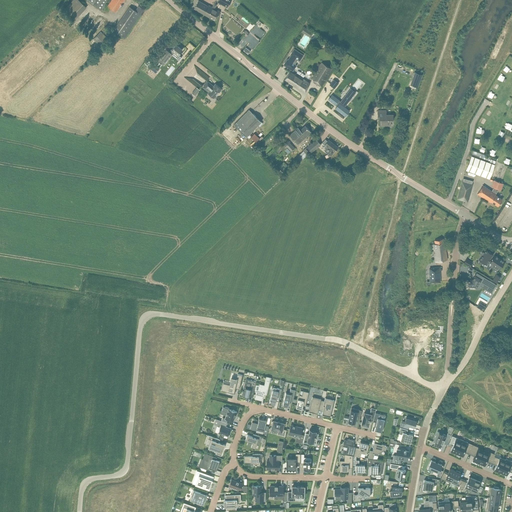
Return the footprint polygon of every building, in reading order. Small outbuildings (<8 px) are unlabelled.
[(86,6),(79,0),(72,0),(65,8),(75,17),(86,6)] [(87,0),(102,10),(108,0),(87,0)] [(124,0),(111,0),(108,6),(116,12),(124,0)] [(207,16),(212,7),(208,5),(208,6),(198,0),(194,8),(207,16)] [(215,20),(220,12),(215,8),(217,4),(215,3),(212,7),(207,16),(215,20)] [(124,38),(141,13),(144,9),(139,6),(135,11),(130,7),(127,11),(114,30),(124,38)] [(101,31),(93,39),(101,48),(109,40),(101,31)] [(178,55),(182,50),(176,44),(172,50),(170,52),(166,49),(158,60),(163,65),(172,54),(172,55),(174,52),(178,55)] [(284,64),(293,70),(296,65),(292,63),(296,57),(300,60),(303,55),(294,49),(291,54),(292,55),(288,60),(287,59),(284,64)] [(148,60),(144,64),(146,66),(150,69),(155,72),(158,68),(154,64),(150,61),(148,60)] [(321,86),(332,69),(322,62),(312,77),(315,79),(314,81),(321,86)] [(299,77),(290,71),(285,80),(304,92),(310,83),(299,76),(299,77)] [(415,72),(411,83),(414,84),(414,85),(417,86),(422,75),(415,72)] [(334,79),(329,85),(334,89),(338,83),(334,79)] [(214,97),(221,88),(215,84),(213,86),(208,81),(203,87),(209,92),(208,92),(214,97)] [(332,95),(328,99),(335,105),(336,104),(337,105),(335,108),(345,116),(350,110),(344,106),(351,98),(346,94),(340,102),(338,101),(339,100),(332,95)] [(249,110),(245,113),(234,125),(247,137),(258,125),(260,126),(263,123),(249,110)] [(378,119),(379,119),(380,126),(385,125),(385,124),(391,124),(391,120),(393,120),(393,114),(386,115),(386,111),(378,112),(378,119)] [(298,128),(289,135),(298,144),(311,132),(305,126),(300,130),(298,128)] [(260,138),(254,133),(251,137),(256,142),(260,138)] [(307,147),(312,152),(321,144),(316,139),(307,147)] [(323,141),(322,143),(325,145),(324,146),(327,148),(325,150),(331,155),(334,151),(338,147),(329,140),(328,141),(325,139),(323,141)] [(291,151),(295,148),(288,140),(284,144),(291,151)] [(296,158),(300,162),(307,155),(303,151),(296,158)] [(495,164),(471,155),(466,170),(489,178),(495,164)] [(494,187),(499,189),(501,190),(503,183),(494,180),(492,186),(494,187)] [(472,185),(462,182),(458,198),(467,201),(472,185)] [(496,194),(499,189),(494,187),(492,191),(483,185),(477,194),(490,202),(491,201),(498,206),(502,199),(496,195),(496,194)] [(443,238),(434,240),(435,243),(433,243),(435,262),(447,260),(445,248),(444,248),(443,238)] [(488,264),(490,260),(489,260),(493,254),(486,250),(479,260),(484,262),(482,265),(486,267),(488,264)] [(494,255),(491,261),(490,260),(488,264),(491,267),(493,264),(500,269),(505,262),(494,255)] [(440,282),(439,267),(432,267),(432,268),(429,268),(430,282),(433,282),(440,282)] [(466,286),(466,287),(471,288),(478,289),(482,283),(485,284),(488,286),(492,289),(492,288),(493,289),(494,290),(497,285),(477,273),(472,281),(470,281),(470,280),(468,280),(467,280),(467,281),(466,281),(465,286),(466,286)] [(271,377),(266,376),(267,377),(265,385),(260,384),(258,391),(256,390),(255,394),(256,395),(255,398),(262,400),(263,396),(264,394),(266,394),(266,395),(267,395),(271,377)] [(241,380),(231,378),(230,385),(223,384),(222,390),(221,390),(225,391),(226,390),(234,392),(235,387),(239,388),(238,389),(239,389),(241,380)] [(253,392),(256,381),(251,380),(250,382),(245,381),(243,388),(245,389),(244,391),(243,391),(242,394),(243,395),(243,396),(249,397),(250,391),(253,392)] [(277,396),(280,396),(282,389),(277,388),(276,391),(271,389),(270,394),(271,394),(270,399),(270,400),(269,402),(271,402),(271,404),(275,405),(277,396)] [(292,401),(293,401),(296,390),(295,390),(295,391),(291,390),(291,389),(289,395),(286,394),(286,393),(286,392),(283,405),(288,407),(290,400),(292,401)] [(305,406),(309,392),(303,391),(302,395),(299,395),(296,407),(302,409),(303,405),(305,406)] [(312,396),(309,411),(315,413),(316,407),(319,408),(321,400),(321,398),(312,396)] [(330,416),(334,400),(325,398),(324,401),(321,400),(319,408),(318,410),(319,410),(320,408),(325,409),(324,411),(323,410),(322,414),(330,416)] [(227,422),(228,419),(233,421),(235,417),(236,414),(237,411),(229,408),(225,406),(225,408),(223,407),(222,411),(227,413),(225,418),(222,417),(221,420),(227,422)] [(362,420),(361,424),(366,425),(366,424),(369,425),(370,419),(373,419),(375,412),(376,409),(371,407),(370,414),(364,412),(363,416),(362,420)] [(360,418),(362,410),(351,408),(348,421),(355,423),(356,417),(360,418)] [(375,426),(375,429),(382,431),(385,419),(378,418),(379,413),(375,412),(373,419),(373,421),(376,421),(375,426)] [(409,426),(415,427),(417,420),(406,417),(403,427),(408,428),(409,426)] [(267,434),(269,426),(265,425),(266,421),(264,420),(264,419),(259,418),(258,423),(252,422),(250,429),(256,430),(257,428),(264,430),(263,433),(267,434)] [(227,423),(219,420),(218,424),(221,425),(218,432),(228,436),(231,430),(231,428),(228,427),(226,426),(227,423),(228,423),(227,423)] [(277,434),(285,436),(286,430),(282,429),(284,423),(273,420),(273,421),(272,421),(271,425),(272,425),(271,429),(278,431),(277,434)] [(300,437),(299,441),(302,442),(301,443),(302,443),(304,435),(301,434),(302,427),(291,425),(288,434),(300,437)] [(408,429),(401,427),(399,433),(402,434),(400,440),(410,443),(413,434),(407,433),(408,429)] [(317,431),(310,429),(308,435),(305,434),(306,433),(305,433),(303,442),(308,443),(307,443),(308,441),(314,443),(315,438),(317,439),(316,440),(317,440),(318,434),(318,433),(318,434),(316,433),(317,431)] [(446,439),(449,440),(451,435),(448,433),(447,435),(437,431),(433,441),(435,442),(435,443),(439,445),(439,446),(442,447),(446,439)] [(247,434),(245,440),(253,442),(251,446),(255,448),(256,444),(259,445),(261,439),(262,436),(255,434),(254,437),(247,434)] [(220,439),(209,435),(206,445),(209,446),(208,448),(217,451),(216,454),(221,456),(225,445),(225,444),(219,442),(220,439)] [(457,452),(462,440),(452,435),(449,444),(453,446),(451,450),(452,450),(451,451),(455,453),(455,452),(457,452)] [(354,455),(356,447),(356,446),(353,446),(355,440),(348,438),(347,440),(344,439),(343,444),(348,445),(347,450),(343,449),(342,453),(344,454),(353,455),(354,455)] [(470,453),(473,444),(462,440),(457,452),(458,453),(457,454),(461,456),(461,454),(462,455),(464,451),(470,453)] [(361,453),(366,454),(368,443),(360,441),(359,448),(356,447),(354,455),(356,456),(360,456),(361,453)] [(368,458),(373,459),(374,453),(378,454),(379,453),(384,450),(385,450),(386,445),(381,444),(374,443),(373,450),(370,450),(368,458)] [(479,462),(484,449),(484,450),(478,448),(479,447),(473,444),(470,453),(475,455),(473,459),(479,462)] [(401,450),(397,449),(396,455),(393,454),(392,462),(400,463),(401,458),(407,459),(409,451),(406,451),(406,450),(405,450),(405,448),(401,448),(401,450)] [(492,462),(495,454),(494,453),(484,449),(479,462),(480,462),(479,464),(483,465),(484,464),(485,464),(486,460),(492,462)] [(216,470),(217,468),(218,468),(220,463),(219,463),(219,461),(216,460),(217,457),(205,453),(203,459),(204,459),(202,466),(208,468),(208,470),(214,472),(215,469),(216,470)] [(260,466),(260,453),(255,453),(255,456),(244,456),(244,462),(260,462),(260,466)] [(300,454),(296,454),(296,458),(292,458),(287,458),(287,463),(286,463),(286,469),(291,469),(295,469),(295,465),(296,465),(296,462),(300,462),(300,454)] [(303,463),(303,470),(310,470),(310,462),(311,462),(311,458),(310,458),(310,457),(304,457),(304,454),(301,454),(301,463),(303,463)] [(353,455),(344,454),(344,460),(340,460),(339,472),(345,472),(345,470),(348,470),(349,464),(353,464),(353,455)] [(501,471),(506,459),(506,460),(500,457),(499,458),(494,456),(495,454),(492,462),(497,464),(495,469),(501,471)] [(279,463),(282,463),(282,464),(282,455),(270,455),(269,461),(267,461),(267,469),(279,469),(279,463)] [(356,460),(356,456),(354,455),(353,455),(353,464),(356,465),(355,471),(364,471),(364,465),(359,465),(359,460),(356,460)] [(368,458),(368,465),(371,465),(371,473),(374,473),(374,474),(380,474),(384,461),(373,459),(368,458)] [(511,461),(506,459),(501,471),(502,472),(501,473),(505,475),(506,473),(507,474),(508,469),(511,470),(511,461)] [(442,465),(431,460),(428,467),(438,472),(436,476),(437,476),(440,477),(443,471),(439,470),(442,465)] [(396,478),(404,480),(405,469),(400,468),(400,465),(391,463),(390,467),(397,469),(396,478)] [(450,482),(455,471),(450,468),(448,474),(443,472),(441,478),(450,482)] [(456,471),(455,471),(450,482),(460,486),(463,480),(459,478),(461,473),(460,473),(460,472),(456,470),(456,471)] [(206,474),(200,472),(196,484),(209,488),(211,483),(209,482),(210,480),(207,479),(208,475),(206,474)] [(475,479),(469,477),(464,488),(470,490),(475,479)] [(424,480),(423,489),(427,489),(427,492),(432,491),(434,482),(439,483),(440,479),(432,478),(432,481),(424,480)] [(228,487),(238,491),(239,489),(241,490),(243,483),(231,479),(228,487)] [(480,481),(475,479),(470,490),(470,491),(470,489),(476,492),(480,481)] [(397,482),(388,480),(386,486),(392,487),(392,490),(390,490),(391,495),(392,495),(401,495),(402,489),(402,487),(403,487),(398,486),(397,486),(397,482)] [(283,492),(283,486),(278,486),(278,485),(275,485),(275,486),(270,486),(270,493),(270,496),(283,496),(282,501),(286,501),(286,499),(287,492),(283,492)] [(262,492),(262,486),(253,486),(252,494),(255,494),(255,501),(265,501),(265,502),(265,492),(262,492)] [(288,492),(288,500),(295,500),(295,496),(304,497),(304,491),(305,491),(305,488),(304,488),(304,486),(300,486),(296,486),(292,486),(292,492),(288,492)] [(341,487),(341,489),(335,489),(335,496),(340,496),(340,498),(347,498),(347,503),(351,502),(352,494),(348,494),(348,487),(341,487)] [(353,501),(360,501),(360,497),(370,497),(370,488),(358,488),(358,494),(354,494),(353,501)] [(191,499),(203,504),(205,500),(207,495),(193,490),(191,495),(192,495),(191,499)] [(241,502),(240,494),(225,495),(226,500),(224,500),(224,507),(226,507),(226,510),(236,510),(236,506),(237,506),(237,502),(241,502)] [(419,508),(419,511),(430,511),(430,509),(433,508),(433,502),(432,499),(429,500),(429,503),(424,504),(424,508),(419,508)] [(495,509),(497,510),(498,504),(487,502),(486,508),(491,509),(490,510),(495,511),(495,509)] [(196,507),(184,503),(182,507),(184,508),(182,511),(197,511),(194,511),(196,507)]
